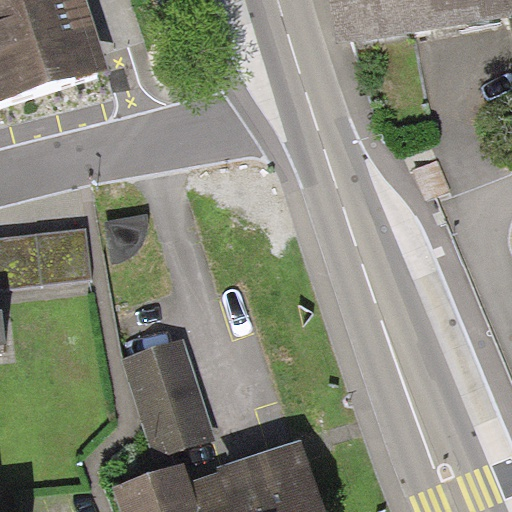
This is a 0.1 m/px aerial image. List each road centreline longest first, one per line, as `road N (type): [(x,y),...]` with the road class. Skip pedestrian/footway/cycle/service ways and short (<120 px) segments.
road 1 (tertiary): [(301,82),(460,511)]
road 2 (residential): [(301,82),(0,173)]
road 3 (residential): [(511,336),(478,241),(491,194),(511,172)]
